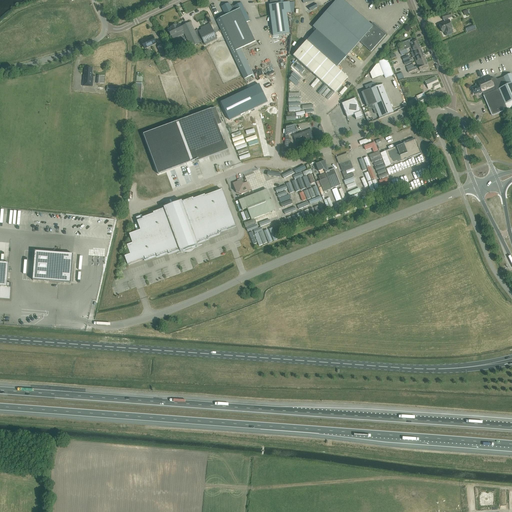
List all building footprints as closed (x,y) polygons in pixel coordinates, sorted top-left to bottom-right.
[(293,56),(335,93),(348,78),(337,68),(346,57),(360,42),(371,52),(386,35),(373,23),(371,25),(342,0),(336,0),(313,27),(316,30),(293,56)] [(284,3),(271,5),(272,15),(271,15),(273,35),(289,33),(287,13),(291,13),(289,2),(284,3)] [(226,16),(217,20),(244,80),(251,76),(239,50),(256,43),(247,23),(250,22),(242,3),(232,8),(229,4),(222,7),(226,16)] [(443,20),(444,20),(445,22),(439,25),(441,29),(441,31),(442,32),(443,33),(445,32),(447,36),(446,36),(453,33),(452,29),(453,28),(450,21),(449,21),(448,19),(452,18),(451,13),(442,16),(443,20)] [(183,31),(191,47),(200,43),(200,41),(202,40),(205,45),(217,40),(210,23),(197,29),(200,35),(197,36),(191,22),(181,27),(180,24),(177,26),(176,25),(171,27),(172,28),(168,30),(171,36),(183,31)] [(383,22),(382,24),(392,31),(393,29),(383,22)] [(141,41),(145,49),(156,44),(153,37),(148,39),(147,38),(141,41)] [(411,48),(419,45),(417,40),(413,42),(412,39),(404,43),(405,46),(403,46),(404,48),(399,50),(400,53),(407,50),(407,49),(410,48),(411,48)] [(158,48),(163,58),(168,55),(164,45),(158,48)] [(412,52),(413,53),(421,49),(419,45),(411,48),(412,52)] [(423,54),(421,49),(413,53),(412,52),(411,53),(413,57),(414,57),(414,58),(423,54)] [(416,62),(418,66),(427,63),(425,58),(416,62)] [(376,65),(370,74),(372,81),(384,75),(385,79),(394,75),(387,59),(379,63),(379,64),(376,65)] [(429,67),(427,63),(418,66),(414,68),(408,71),(409,73),(419,69),(420,71),(429,67)] [(93,75),(92,75),(92,68),(85,68),(84,77),(83,77),(83,86),(93,87),(93,75)] [(481,81),(477,82),(478,83),(475,84),(475,85),(476,86),(472,88),(475,95),(481,92),(482,93),(492,116),(507,109),(505,104),(511,101),(511,78),(510,75),(504,77),(497,80),(493,79),(491,80),(490,76),(480,80),(481,81)] [(428,89),(432,88),(433,90),(440,87),(436,77),(425,81),(428,89)] [(142,84),(135,84),(134,102),(141,102),(142,84)] [(363,92),(368,106),(374,104),(380,118),(394,113),(383,84),(371,89),(363,92)] [(257,85),(221,102),(226,114),(263,98),(257,85)] [(418,100),(420,105),(427,102),(425,96),(418,100)] [(356,98),(342,104),(347,118),(354,115),(356,120),(363,117),(356,98)] [(177,122),(192,162),(226,150),(215,118),(219,116),(216,108),(177,122)] [(286,127),(285,147),(288,147),(290,146),(290,141),(288,135),(298,131),(295,124),(286,127)] [(307,146),(306,144),(315,140),(311,130),(294,136),(299,149),(307,146)] [(385,151),(391,165),(421,153),(415,140),(385,151)] [(327,178),(319,181),(323,192),(340,186),(334,169),(329,171),(325,161),(316,164),(318,172),(324,170),(325,172),(325,173),(327,178)] [(232,183),(236,192),(241,195),(244,194),(246,198),(238,201),(242,211),(247,209),(251,220),(275,211),(267,190),(251,196),(249,192),(250,191),(247,182),(244,183),(243,183),(241,180),(240,180),(240,179),(238,180),(237,181),(232,183)] [(130,255),(125,257),(128,265),(145,259),(145,260),(156,256),(157,257),(168,253),(168,254),(179,250),(180,251),(183,250),(187,249),(188,249),(188,250),(189,250),(190,249),(190,248),(191,248),(190,247),(195,246),(198,245),(197,243),(208,239),(208,238),(219,234),(219,233),(236,227),(222,190),(205,196),(205,195),(194,199),(193,198),(182,202),(182,201),(164,208),(164,209),(153,213),(154,214),(142,218),(143,219),(137,222),(140,231),(129,235),(132,244),(127,246),(130,255)] [(33,281),(59,283),(71,284),(73,254),(60,253),(35,251),(33,281)] [(9,263),(0,262),(0,299),(10,300),(11,284),(7,283),(9,263)]
